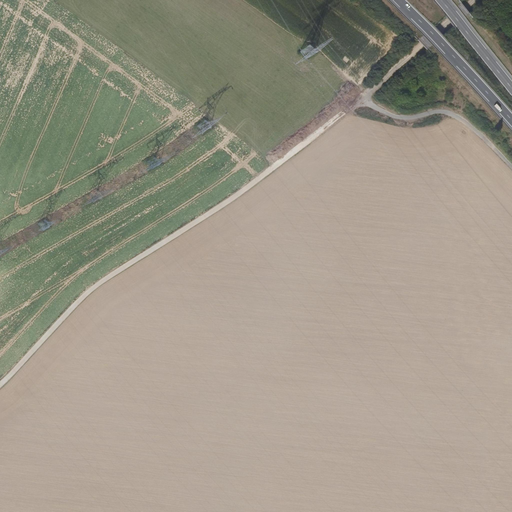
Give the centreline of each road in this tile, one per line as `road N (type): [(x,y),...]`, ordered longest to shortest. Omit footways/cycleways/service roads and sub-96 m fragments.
road 1 (track): [(0,383),(91,288),(246,188),(477,0)]
road 2 (trunk): [(399,0),(511,120)]
